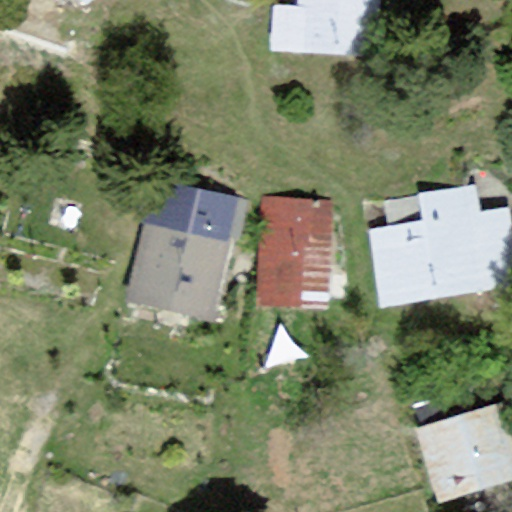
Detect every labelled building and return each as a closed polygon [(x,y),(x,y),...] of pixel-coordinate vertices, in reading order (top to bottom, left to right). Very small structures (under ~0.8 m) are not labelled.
[(400,60),(401,0),(280,0),(280,7),(252,6),(250,56),(400,60)] [(198,327),(232,208),(151,186),(118,305),(198,327)] [(461,220),(459,193),(400,199),(403,230),(355,235),(362,310),(500,297),(493,217),(461,220)] [(322,209),(251,204),(242,310),(314,316),(322,209)] [(499,484),(480,411),(394,434),(413,507),(499,484)]
